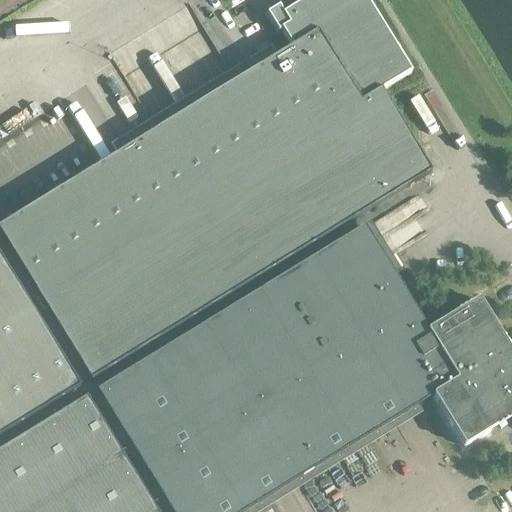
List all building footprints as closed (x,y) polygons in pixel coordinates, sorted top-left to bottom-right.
[(96,169),(0,226),(0,238),(89,384),(429,174),(417,153),(416,150),(388,105),(380,93),(385,90),(410,74),(364,0),(306,0),(300,5),(296,0),(289,0),(269,13),(266,15),(277,34),(281,32),(285,39),(291,49),(281,55),(276,58),(121,153),(96,169)] [(66,99),(93,145),(115,132),(89,86),(66,99)] [(167,511),(247,511),(417,408),(432,399),(401,348),(426,333),(363,229),(95,394),(167,511)] [(0,437),(79,389),(0,261),(0,437)] [(511,358),(477,301),(426,333),(401,348),(432,399),(463,449),(511,418),(511,358)] [(0,452),(0,511),(154,511),(85,400),(0,452)]
